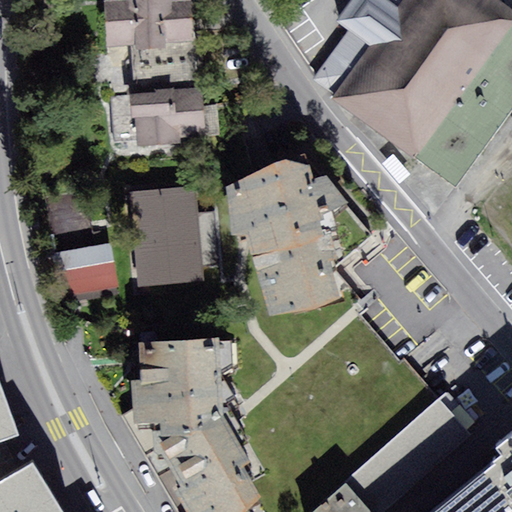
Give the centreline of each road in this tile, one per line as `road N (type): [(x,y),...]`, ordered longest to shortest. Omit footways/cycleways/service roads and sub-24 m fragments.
road 1 (residential): [(511,344),(303,99),(238,0)]
road 2 (primary): [(0,223),(29,341),(73,438),(119,511)]
